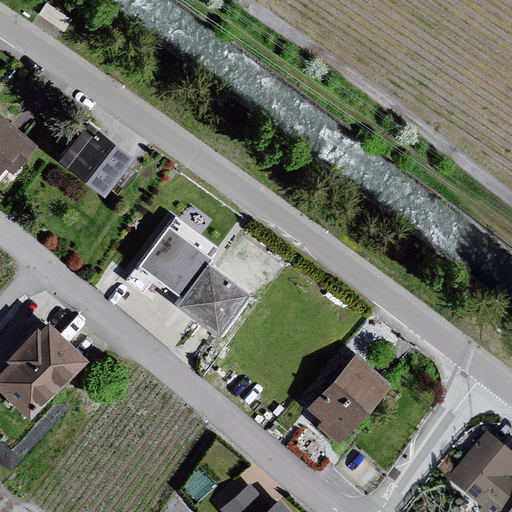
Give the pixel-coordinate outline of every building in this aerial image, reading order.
[(0,117),(0,166),(3,163),(15,172),(36,144),(0,117)] [(90,122),(62,159),(100,188),(128,152),(90,122)] [(209,256),(167,224),(138,263),(180,294),(209,256)] [(178,302),(219,333),(249,293),(208,262),(178,302)] [(0,370),(0,383),(34,415),(94,352),(53,314),(0,370)] [(308,403),(349,438),(398,383),(358,347),(308,403)] [(511,511),(511,454),(484,430),(441,480),(478,511),(485,511),(493,504),(502,511),(511,511)] [(250,481),(220,506),(225,511),(290,511),(277,497),(269,504),(250,481)]
